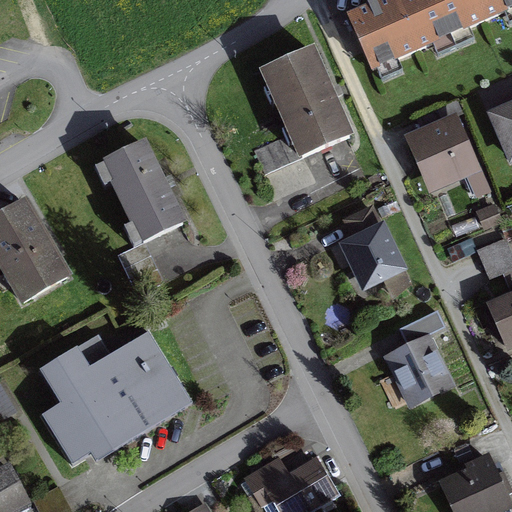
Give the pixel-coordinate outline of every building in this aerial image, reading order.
[(511,0),(410,0),(351,25),(373,78),(511,19),(511,0)] [(348,142),(308,53),(255,76),(296,166),(348,142)] [(511,108),(480,122),(500,169),(511,163),(511,108)] [(444,124),(397,143),(419,197),(466,178),(444,124)] [(177,230),(139,149),(98,168),(136,249),(177,230)] [(65,281),(20,207),(0,218),(0,283),(17,311),(65,281)] [(477,212),(464,218),(472,236),(485,230),(477,212)] [(333,232),(340,246),(331,250),(351,295),(392,276),(371,231),(365,218),(333,232)] [(489,248),(463,259),(473,283),(487,277),(492,291),(505,286),(489,248)] [(511,296),(478,310),(496,355),(511,348),(511,296)] [(391,351),(429,333),(422,319),(385,337),(391,351)] [(78,373),(67,354),(29,377),(86,468),(181,408),(137,337),(78,373)] [(416,344),(371,365),(394,415),(439,394),(416,344)] [(499,511),(477,460),(451,471),(455,479),(430,489),(439,511),(499,511)] [(266,465),(234,485),(250,511),(251,511),(262,505),(266,511),(310,511),(326,502),(304,466),(277,483),(266,465)] [(0,474),(0,511),(14,511),(18,510),(0,474)] [(52,511),(43,494),(20,506),(23,511),(52,511)]
